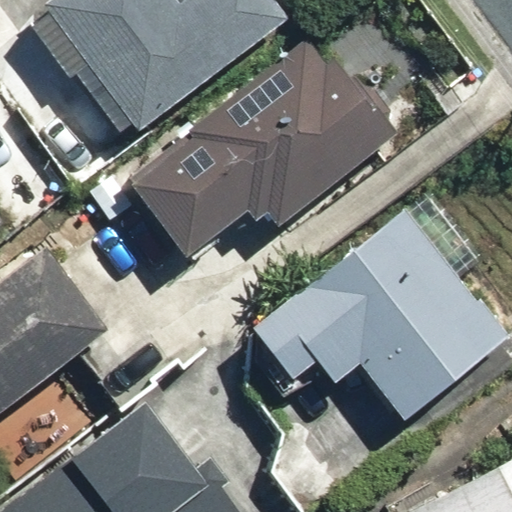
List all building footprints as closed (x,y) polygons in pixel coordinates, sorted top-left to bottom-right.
[(128,127),(277,15),(262,0),(174,0),(173,1),(172,0),(48,0),(38,8),(128,127)] [(391,135),(309,24),(113,181),(177,261),(244,208),(266,235),(391,135)] [(479,261),(417,189),(240,330),(282,383),(304,366),(321,388),(353,364),(396,418),(503,333),(459,277),(479,261)] [(0,413),(109,324),(41,241),(0,275),(0,413)] [(188,468),(139,402),(0,505),(0,511),(233,511),(196,462),(188,468)] [(511,511),(511,452),(404,511),(511,511)]
